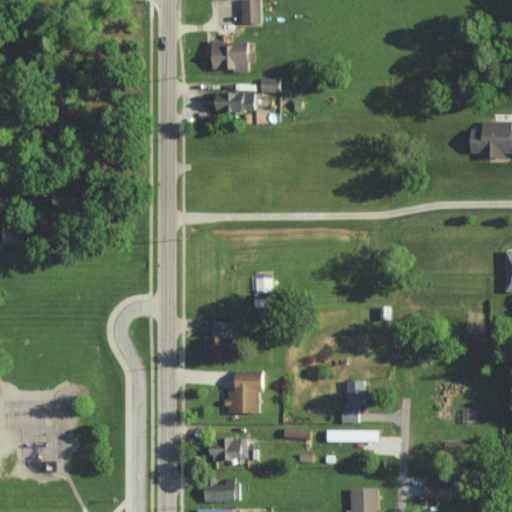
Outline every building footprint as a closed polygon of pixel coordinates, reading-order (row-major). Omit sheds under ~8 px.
[(242,0),(243,23),(263,22),(262,0),(242,0)] [(252,69),(251,40),(214,41),(215,70),(252,69)] [(282,91),(283,78),(263,77),(262,91),(282,91)] [(218,112),(258,110),(257,90),(217,92),(218,112)] [(472,128),(472,152),(481,152),(481,157),(504,157),(506,152),(510,152),(511,152),(511,120),(484,120),(484,128),(472,128)] [(2,224),(4,244),(23,242),(21,222),(2,224)] [(236,322),(215,320),(214,335),(235,336),(236,322)] [(235,337),(207,336),(206,359),(235,359),(235,337)] [(264,413),(264,370),(237,369),(237,390),(229,390),(229,412),(264,413)] [(367,379),(348,379),(348,408),(343,408),(343,421),(361,421),(361,405),(367,405),(367,379)] [(381,430),(329,429),(329,440),(380,441),(381,430)] [(250,438),(213,439),(213,459),(250,458),(250,438)] [(237,477),(226,478),(226,484),(206,485),(206,501),(238,500),(237,477)] [(453,498),(453,478),(427,477),(426,497),(453,498)] [(351,487),(352,510),(347,510),(347,511),(386,511),(386,509),(380,509),(380,487),(351,487)]
